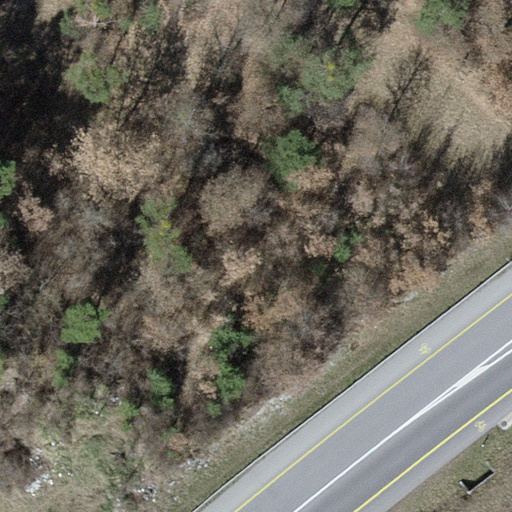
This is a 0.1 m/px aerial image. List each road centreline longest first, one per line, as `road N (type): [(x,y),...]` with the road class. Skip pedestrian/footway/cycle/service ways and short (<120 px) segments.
road 1 (motorway): [(511,122),(84,511)]
road 2 (primary): [(511,354),(311,511)]
